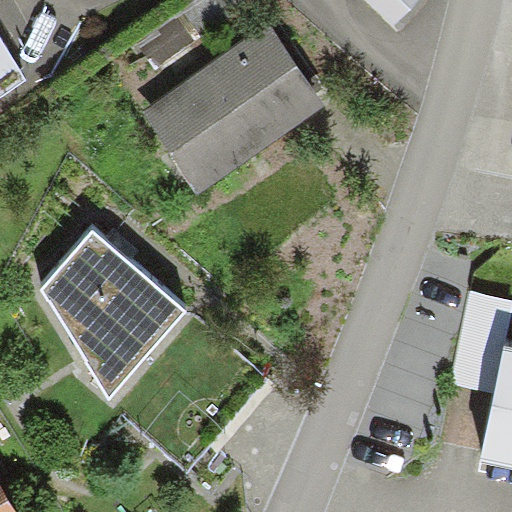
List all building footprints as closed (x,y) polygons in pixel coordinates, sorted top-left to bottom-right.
[(0,0),(0,101),(26,83),(0,35),(0,1),(1,0),(0,0)] [(359,0),(386,26),(411,0),(359,0)] [(264,31),(140,120),(196,198),(320,109),(264,31)] [(92,219),(43,275),(104,386),(192,462),(269,373),(92,219)] [(511,335),(500,333),(477,446),(511,453),(511,335)] [(29,511),(0,459),(0,511),(29,511)]
